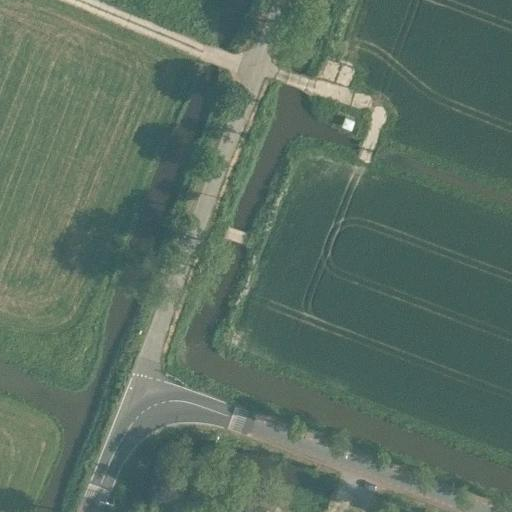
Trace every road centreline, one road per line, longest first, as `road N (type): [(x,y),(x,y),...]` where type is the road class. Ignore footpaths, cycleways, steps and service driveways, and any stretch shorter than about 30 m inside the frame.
road 1 (unclassified): [(142,381),(284,0)]
road 2 (secondary): [(501,511),(142,381)]
road 3 (track): [(93,0),(260,65),(384,101),(367,154)]
road 4 (secondary): [(93,511),(142,381)]
